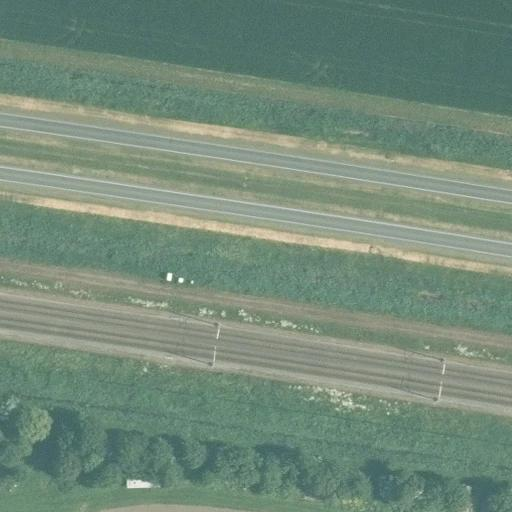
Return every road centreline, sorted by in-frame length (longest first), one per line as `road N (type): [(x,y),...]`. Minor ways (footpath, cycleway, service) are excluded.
road 1 (track): [(0,266),(511,345)]
road 2 (trunk): [(0,173),(511,251)]
road 3 (trunk): [(511,198),(0,121)]
